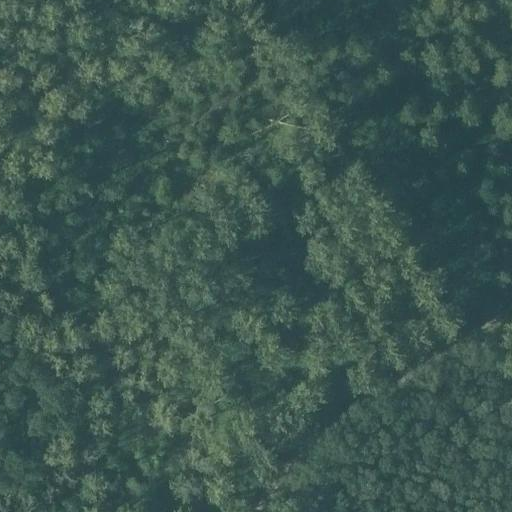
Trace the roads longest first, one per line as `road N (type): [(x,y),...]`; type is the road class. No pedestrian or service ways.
road 1 (track): [(248,511),(334,420),(511,304)]
road 2 (track): [(178,511),(152,493),(0,267)]
